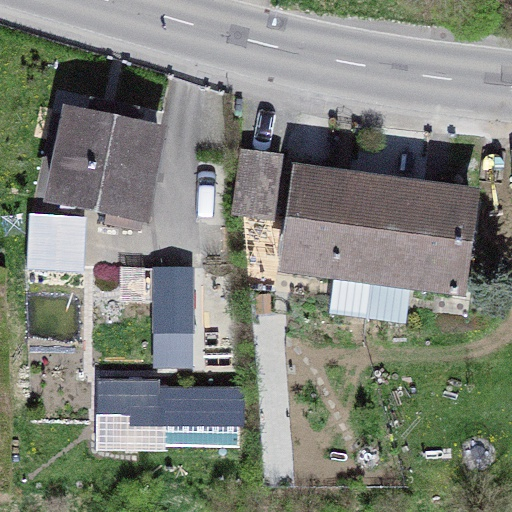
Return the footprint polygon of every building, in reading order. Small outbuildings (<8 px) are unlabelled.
[(88,122),(66,118),(49,201),(106,213),(104,225),(135,232),(155,136),(127,130),(130,116),(91,108),(88,122)] [(232,215),(268,220),(275,160),(240,155),(232,215)] [(230,188),(222,188),(224,163),(196,161),(191,225),(227,227),(230,188)] [(368,280),(367,284),(369,284),(382,188),(297,177),(285,269),(368,280)] [(454,292),(467,200),(382,188),(369,284),(407,289),(408,286),(454,292)] [(187,274),(155,274),(155,332),(187,333),(187,274)] [(156,449),(236,450),(236,395),(151,394),(151,386),(96,385),(96,422),(156,423),(156,449)]
